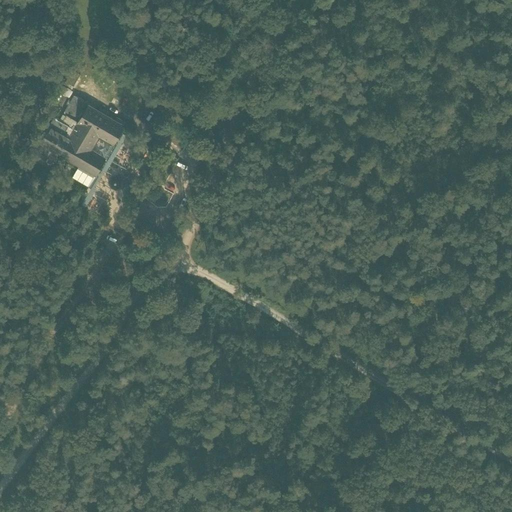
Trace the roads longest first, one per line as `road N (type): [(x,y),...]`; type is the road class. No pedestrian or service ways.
road 1 (unclassified): [(299,0),(246,90),(175,260),(137,290),(0,489)]
road 2 (track): [(511,461),(175,260)]
road 3 (unknown): [(187,265),(207,239),(221,178),(319,0)]
